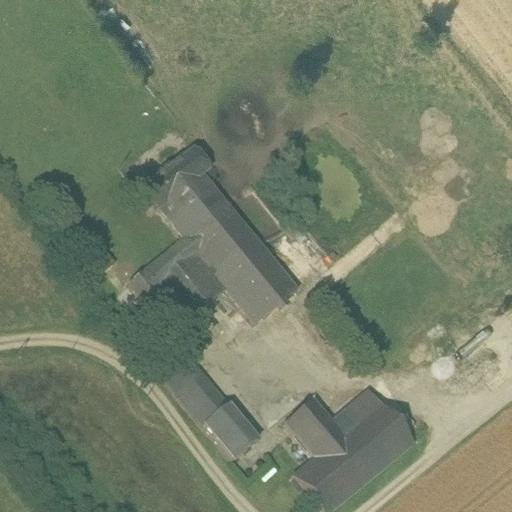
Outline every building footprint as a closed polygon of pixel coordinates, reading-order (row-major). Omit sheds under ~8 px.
[(191,151),(134,195),(151,216),(157,211),(201,177),(207,172),(191,151)] [(295,293),(201,177),(157,211),(182,241),(127,286),(168,336),(187,321),(188,321),(189,320),(223,292),(236,307),(253,327),(295,293)] [(114,264),(95,241),(82,252),(101,275),(114,264)] [(511,307),(488,325),(499,340),(473,358),(486,375),(511,356),(511,307)] [(227,408),(183,355),(158,375),(202,428),(227,408)] [(366,392),(329,423),(340,437),(378,407),(366,392)] [(311,403),(282,426),(312,461),(340,437),(329,423),(311,403)] [(312,461),(290,479),(316,511),(332,511),(411,447),(378,407),(340,437),(312,461)] [(227,408),(202,428),(230,463),(255,443),(227,408)]
